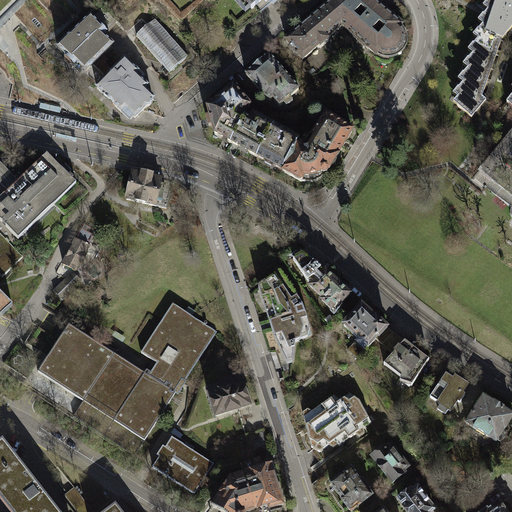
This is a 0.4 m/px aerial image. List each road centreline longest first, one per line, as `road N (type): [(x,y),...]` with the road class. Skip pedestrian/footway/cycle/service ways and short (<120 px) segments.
road 1 (residential): [(305,511),(212,226),(226,171)]
road 2 (residential): [(316,229),(423,52),(426,25),(417,0)]
road 3 (tertiary): [(316,229),(402,306),(511,382)]
road 4 (residential): [(165,151),(173,118),(313,0)]
road 5 (residential): [(0,411),(168,511)]
road 6 (tertiary): [(0,129),(131,159),(165,151)]
road 7 (tertiary): [(165,151),(0,114)]
